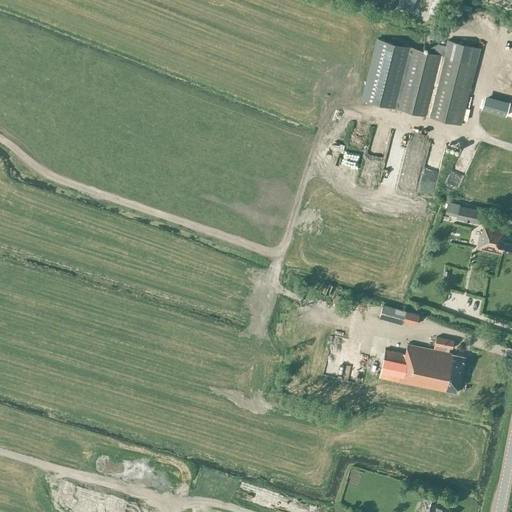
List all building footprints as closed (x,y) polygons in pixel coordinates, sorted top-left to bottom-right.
[(476,64),(411,47),(396,108),(461,124),(476,64)] [(511,84),(488,77),(479,108),(511,117),(511,84)] [(459,206),(448,204),(446,214),(476,220),(479,210),(459,206)] [(501,251),(511,252),(511,243),(501,241),(502,235),(504,236),(505,228),(483,222),(482,230),(480,230),(477,248),(501,253),(501,251)] [(403,321),(417,325),(420,315),(383,304),(378,318),(402,325),(403,321)] [(454,340),(436,336),(434,344),(434,349),(407,343),(405,353),(384,349),(379,376),(456,392),(463,356),(451,353),(451,352),(448,352),(449,347),(452,348),(454,340)] [(370,443),(376,412),(358,411),(353,439),(370,443)] [(433,497),(425,494),(424,500),(431,502),(433,497)] [(449,511),(451,508),(431,502),(427,511),(449,511)]
